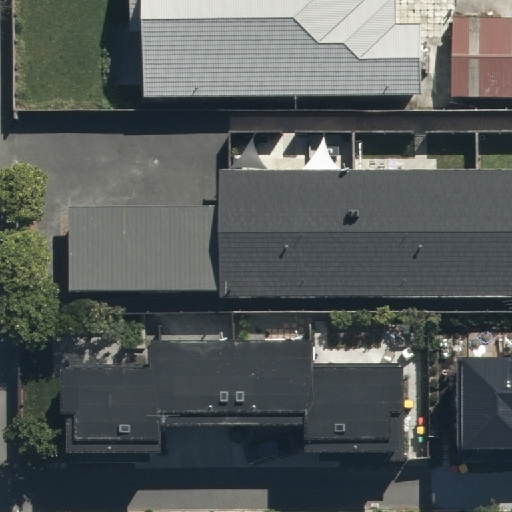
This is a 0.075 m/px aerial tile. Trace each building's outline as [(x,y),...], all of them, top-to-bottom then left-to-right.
[(127,0),(128,34),(139,34),(140,99),(417,96),(417,24),(391,24),(390,0),(127,0)] [(511,16),(451,16),(451,95),(511,95),(511,16)] [(511,295),(511,166),(218,167),(218,204),(68,204),(68,288),(218,288),(218,296),(511,295)] [(148,360),(64,360),(64,407),(71,407),(71,446),(159,447),(159,422),(305,422),(305,450),(336,450),(336,463),(398,463),(398,361),(312,361),(311,334),(148,334),(148,360)] [(511,356),(459,357),(459,449),(511,449),(511,356)]
